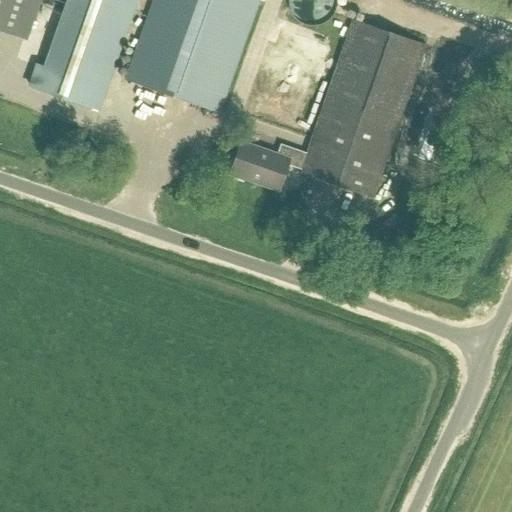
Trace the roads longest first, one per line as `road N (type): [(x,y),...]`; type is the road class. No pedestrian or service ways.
road 1 (unclassified): [(488,345),(0,178)]
road 2 (unclassified): [(412,511),(488,345)]
